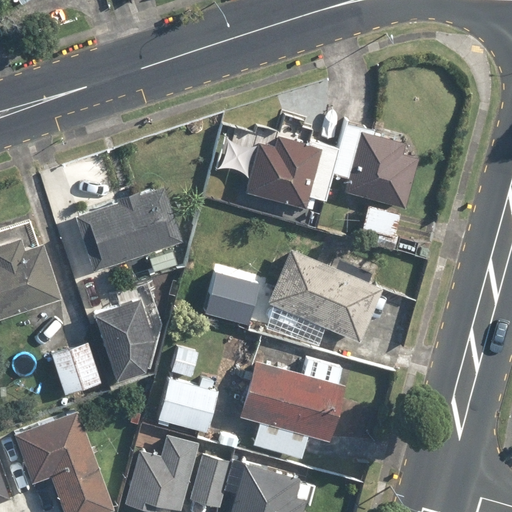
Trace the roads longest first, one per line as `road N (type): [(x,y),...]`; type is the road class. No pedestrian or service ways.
road 1 (tertiary): [(0,114),(361,0)]
road 2 (secondary): [(511,227),(442,481)]
